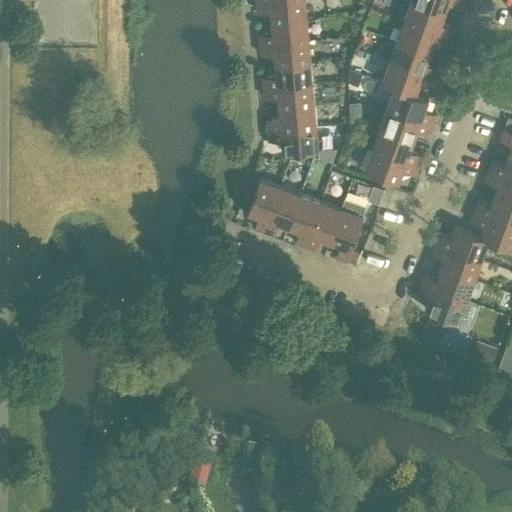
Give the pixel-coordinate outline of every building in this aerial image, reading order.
[(305,16),(303,0),(255,0),(256,9),(269,8),(270,19),(305,16)] [(439,21),(443,10),(413,0),(408,0),(402,19),(449,35),(452,26),(439,21)] [(461,0),(413,0),(443,10),(446,0),(448,0),(460,4),(461,0)] [(307,38),(305,16),(270,19),(271,31),(258,32),(259,42),(307,38)] [(449,35),(402,19),(395,39),(429,51),(433,40),(445,45),(449,35)] [(309,59),(307,38),(259,42),(260,52),(273,51),(274,62),(309,59)] [(425,62),(429,51),(395,39),(388,59),(434,76),(438,66),(425,62)] [(310,81),(309,59),(274,62),(275,74),(261,75),(262,85),(310,81)] [(434,76),(388,59),(381,80),(414,91),(418,81),(431,85),(434,76)] [(427,96),(414,91),(381,80),(380,80),(393,85),(385,106),(432,122),(435,112),(423,108),(427,96)] [(312,103),(310,81),(262,85),(263,95),(276,94),(277,106),(312,103)] [(314,124),(312,103),(277,106),(278,117),(265,118),(266,128),(314,124)] [(428,131),(432,122),(385,106),(378,126),(412,138),(416,127),(428,131)] [(316,147),(314,124),(266,128),(267,138),(279,137),(281,150),(316,147)] [(412,138),(378,126),(371,146),(417,162),(420,153),(408,149),(412,138)] [(511,131),(503,128),(499,138),(511,142),(511,143),(508,154),(511,155),(511,131)] [(417,162),(371,146),(364,167),(397,179),(401,168),(414,172),(417,162)] [(511,178),(511,155),(508,154),(505,164),(491,160),(488,170),(511,178)] [(511,200),(511,178),(488,170),(485,179),(498,183),(494,194),(511,200)] [(263,231),(280,185),(258,177),(246,211),(258,215),(254,228),(263,231)] [(288,226),(300,192),(280,185),(263,231),(273,234),(277,222),(288,226)] [(304,246),(320,199),(300,192),(288,226),(299,229),(294,242),(304,246)] [(511,223),(511,200),(494,194),(490,205),(477,200),(474,210),(511,223)] [(344,197),(341,206),(329,240),(339,244),(335,256),(345,260),(349,249),(349,248),(350,248),(365,205),(344,197)] [(329,240),(341,206),(320,199),(304,246),(313,249),(318,236),(329,240)] [(511,248),(511,246),(511,223),(474,210),(470,219),(483,224),(479,234),(488,237),(487,239),(511,248)] [(481,258),(487,239),(488,237),(479,234),(454,225),(450,237),(438,232),(434,242),(481,258)] [(473,278),(481,258),(434,242),(431,251),(444,255),(440,266),(473,278)] [(357,251),(349,249),(345,260),(353,263),(357,251)] [(466,299),(473,278),(440,266),(436,277),(423,272),(420,282),(466,299)] [(466,299),(420,282),(416,292),(429,296),(424,309),(458,321),(459,318),(466,299)] [(477,304),(466,299),(459,318),(471,323),(477,304)] [(243,473),(257,474),(259,447),(245,446),(243,473)]
